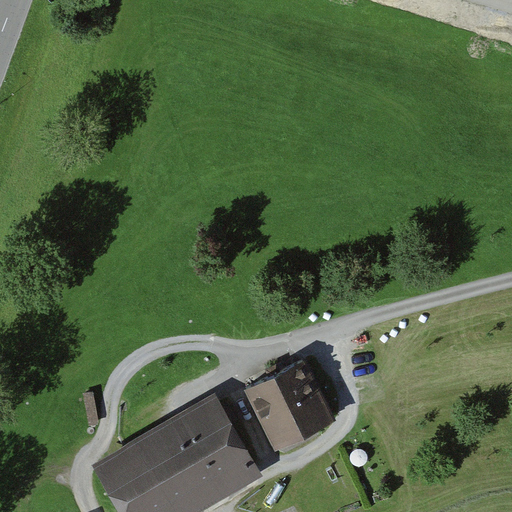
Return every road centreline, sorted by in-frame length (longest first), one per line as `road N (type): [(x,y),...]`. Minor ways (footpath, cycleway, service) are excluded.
road 1 (track): [(511,281),(378,316),(235,373)]
road 2 (track): [(235,373),(222,348),(209,345),(169,348),(126,373),(101,443),(82,465),(91,511)]
road 3 (track): [(271,468),(329,441),(346,418),(348,398),(327,333)]
